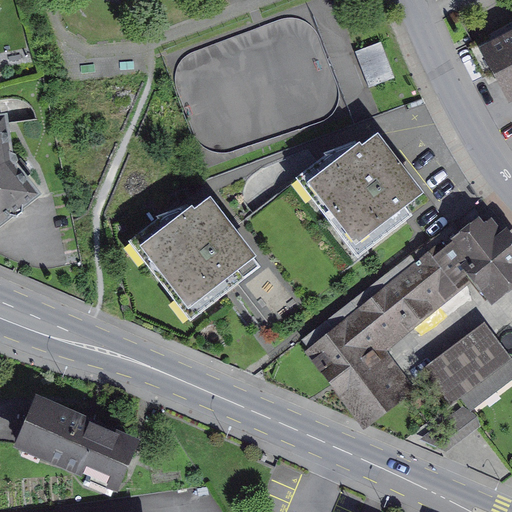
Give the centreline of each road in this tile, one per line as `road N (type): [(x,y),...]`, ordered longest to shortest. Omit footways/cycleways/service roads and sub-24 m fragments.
road 1 (secondary): [(337,448),(0,306)]
road 2 (residential): [(410,0),(449,91),(511,189)]
road 3 (secondary): [(511,508),(337,448)]
road 4 (secondary): [(337,448),(459,511)]
road 5 (unknown): [(393,357),(454,308),(495,313),(511,306)]
